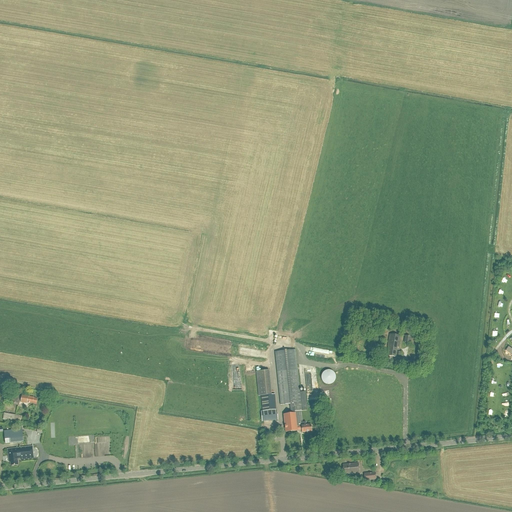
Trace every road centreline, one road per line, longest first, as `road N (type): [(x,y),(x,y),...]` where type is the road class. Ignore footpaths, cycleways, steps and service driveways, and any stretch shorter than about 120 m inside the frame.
road 1 (tertiary): [(511,436),(0,488)]
road 2 (track): [(474,440),(490,256)]
